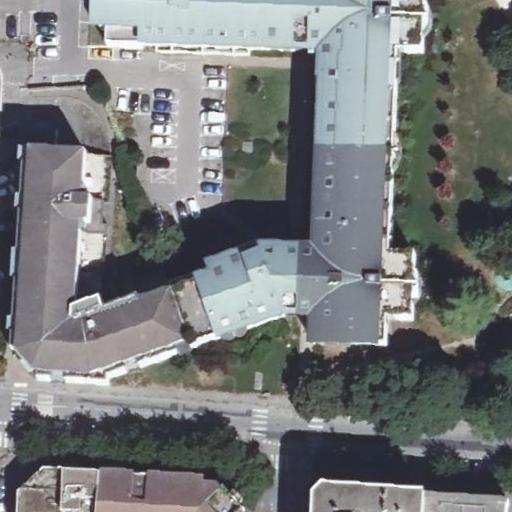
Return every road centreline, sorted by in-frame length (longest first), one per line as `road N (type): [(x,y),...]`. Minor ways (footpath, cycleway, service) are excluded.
road 1 (residential): [(282,419),(0,401)]
road 2 (residential): [(511,432),(282,419)]
